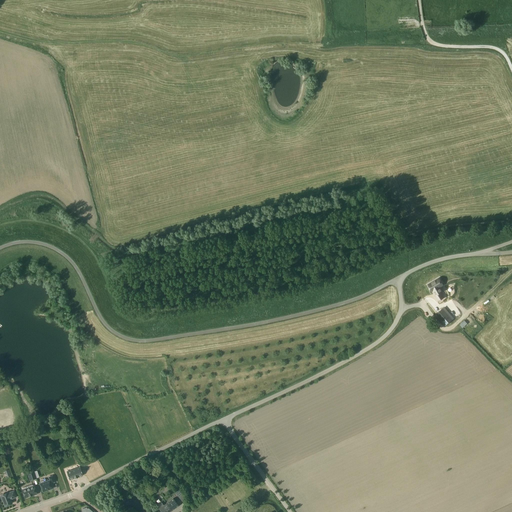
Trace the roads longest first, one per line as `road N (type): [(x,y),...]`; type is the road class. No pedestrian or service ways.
road 1 (unclassified): [(222,420),(371,349),(400,312),(396,280),(430,262),(482,253)]
road 2 (unclassified): [(77,491),(222,420)]
road 3 (unclassified): [(418,0),(433,43),(492,47),(511,71)]
